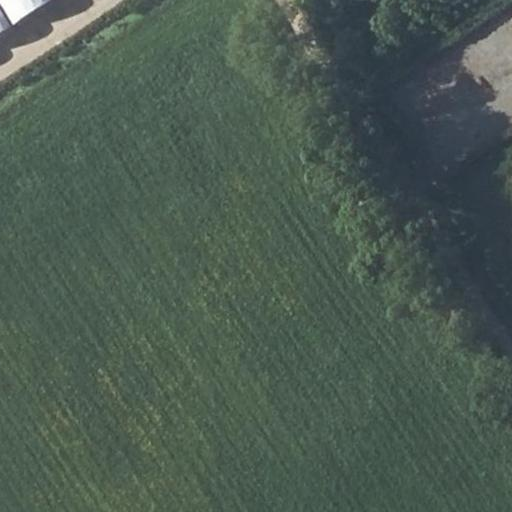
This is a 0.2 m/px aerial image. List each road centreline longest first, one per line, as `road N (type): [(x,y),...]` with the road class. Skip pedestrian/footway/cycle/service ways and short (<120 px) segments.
road 1 (unclassified): [(282,0),(511,344)]
road 2 (track): [(0,98),(154,0)]
